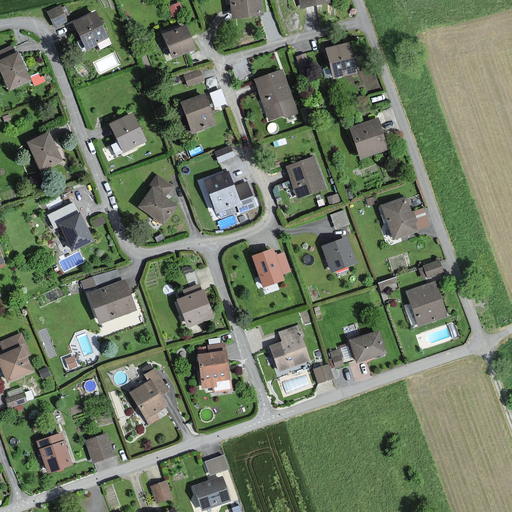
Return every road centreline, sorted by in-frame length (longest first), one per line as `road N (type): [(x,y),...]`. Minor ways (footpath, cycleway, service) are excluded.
road 1 (residential): [(0,25),(33,26),(47,39),(131,248),(204,241)]
road 2 (residential): [(481,344),(365,21)]
road 3 (residential): [(21,506),(269,418)]
road 4 (residential): [(204,241),(246,235),(268,214),(219,61)]
road 5 (residential): [(269,418),(481,344)]
road 6 (residential): [(204,241),(269,418)]
road 7 (residential): [(219,61),(365,21)]
